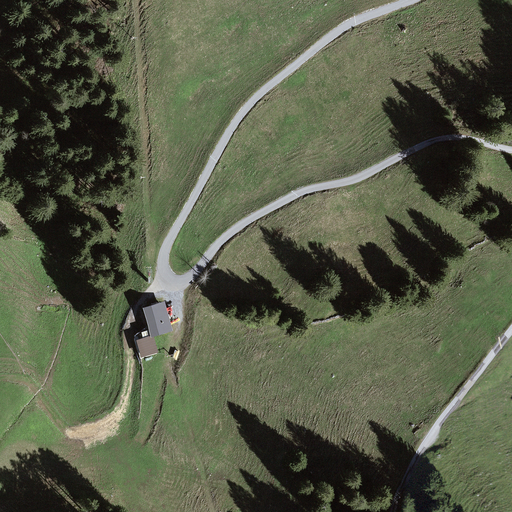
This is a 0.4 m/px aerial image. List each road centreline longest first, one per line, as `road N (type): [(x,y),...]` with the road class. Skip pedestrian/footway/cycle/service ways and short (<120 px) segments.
road 1 (unclassified): [(414,0),(342,29),(241,113),(169,240),(161,271),(187,282),(219,242),(267,209),(431,140),(459,137),(511,150)]
road 2 (unclassified): [(511,331),(429,437),(392,511)]
road 3 (track): [(82,433),(102,424),(122,397),(129,328)]
